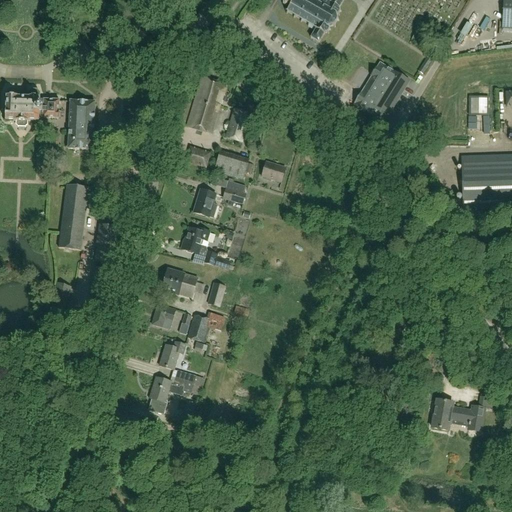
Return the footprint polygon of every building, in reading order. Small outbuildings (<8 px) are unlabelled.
[(283,0),(284,0),(282,2),(283,4),(285,6),(287,5),(288,3),(291,5),(287,12),(309,25),(308,27),(314,31),(310,38),(318,43),(324,35),(327,34),(329,30),(328,28),(334,26),(337,21),(336,16),(338,15),(340,12),(339,9),(343,0),(329,0),(329,1),(327,0),(283,0)] [(511,1),(503,1),(502,30),(511,30),(511,1)] [(470,23),(463,35),(469,38),(476,27),(470,23)] [(432,56),(433,54),(439,45),(417,31),(410,42),(432,56)] [(292,58),(295,53),(285,47),(282,52),(292,58)] [(427,58),(418,72),(422,75),(431,61),(427,58)] [(388,116),(409,82),(380,64),(376,70),(375,69),(371,76),(372,77),(362,94),(361,93),(354,104),(355,105),(351,111),(380,129),(388,116)] [(211,135),(226,86),(201,79),(187,128),(211,135)] [(28,94),(28,98),(6,97),(5,122),(16,122),(16,126),(18,128),(25,129),(28,127),(28,123),(42,124),(42,119),(59,120),(60,101),(39,100),(39,99),(39,93),(36,90),(31,90),(28,94)] [(93,151),(96,103),(69,101),(67,149),(93,151)] [(235,110),(226,138),(241,143),(250,115),(235,110)] [(242,180),(245,173),(250,174),(252,165),(247,164),(248,161),(220,152),(214,171),(242,180)] [(511,156),(461,158),(463,210),(511,208),(511,156)] [(285,169),(266,163),(262,177),(281,183),(285,169)] [(210,186),(215,187),(216,187),(218,179),(212,177),(210,186)] [(228,182),(225,190),(244,195),(245,190),(244,190),(244,187),(228,182)] [(58,249),(80,252),(89,189),(66,186),(58,249)] [(193,213),(209,218),(209,217),(213,218),(217,206),(212,205),(215,195),(200,190),(193,213)] [(244,195),(225,190),(223,199),(243,205),(245,196),(244,195)] [(111,265),(116,228),(100,227),(96,264),(111,265)] [(207,243),(207,242),(213,244),(215,236),(209,234),(209,233),(197,229),(197,232),(188,230),(182,251),(202,257),(205,249),(206,249),(208,243),(207,243)] [(228,232),(226,238),(232,240),(234,234),(228,232)] [(213,266),(218,268),(228,271),(231,263),(221,261),(221,259),(216,258),(216,256),(207,253),(204,263),(213,266)] [(109,270),(94,268),(92,288),(107,290),(109,270)] [(179,295),(192,299),(197,280),(184,276),(184,275),(167,270),(161,292),(178,296),(179,295)] [(57,284),(48,319),(60,323),(70,288),(57,284)] [(219,308),(225,288),(214,285),(208,305),(219,308)] [(169,331),(175,311),(158,305),(152,325),(169,331)] [(204,344),(208,328),(221,332),(224,319),(208,314),(206,319),(194,316),(187,340),(204,344)] [(192,318),(188,316),(185,316),(182,324),(189,326),(192,318)] [(175,343),(173,349),(166,346),(159,367),(173,371),(178,355),(182,356),(186,346),(175,343)] [(183,392),(190,394),(199,397),(204,380),(196,377),(177,371),(173,386),(171,386),(171,383),(156,379),(149,399),(151,400),(148,411),(163,416),(167,404),(165,404),(168,393),(181,397),(183,392)] [(436,401),(431,429),(448,432),(450,421),(469,424),(468,430),(481,433),(485,407),(491,408),(492,400),(489,400),(490,394),(481,392),(480,398),(478,409),(470,408),(470,411),(452,408),(453,404),(436,401)]
